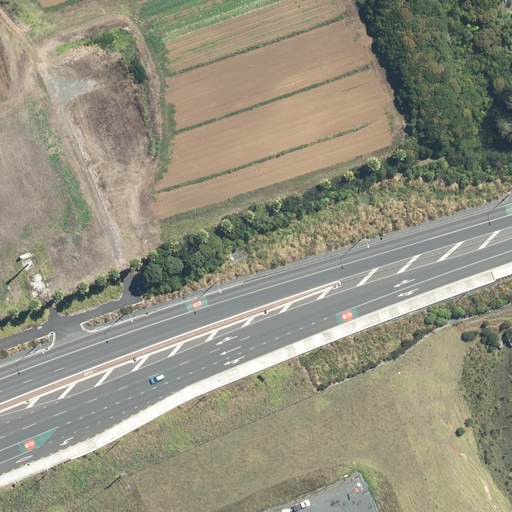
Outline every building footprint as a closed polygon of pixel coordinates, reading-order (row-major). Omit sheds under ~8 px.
[(113,46),(103,51),(107,60),(118,56),(113,46)] [(122,59),(103,67),(95,48),(85,52),(101,92),(104,90),(107,98),(112,96),(133,87),(122,59)] [(49,70),(56,68),(53,62),(59,59),(56,52),(43,57),(49,70)] [(120,153),(149,142),(142,123),(129,128),(119,100),(85,113),(101,156),(104,155),(107,163),(122,157),(120,153)] [(78,250),(77,246),(56,255),(69,287),(96,276),(85,248),(78,250)] [(44,271),(22,278),(28,296),(50,289),(44,271)]
